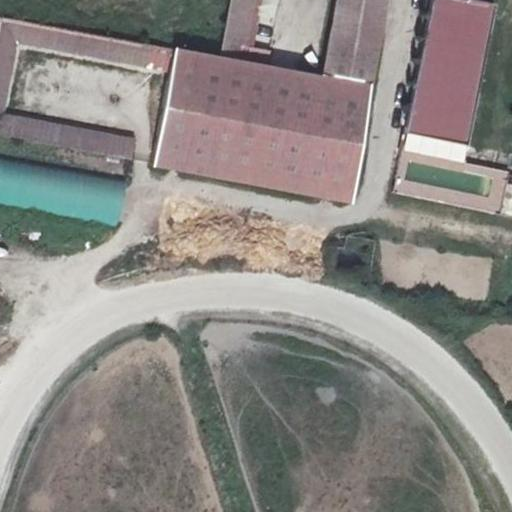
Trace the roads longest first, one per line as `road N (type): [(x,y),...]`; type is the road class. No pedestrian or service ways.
road 1 (unknown): [(505,511),(483,442),(323,309),(188,282)]
road 2 (unknown): [(148,289),(10,393),(0,420)]
